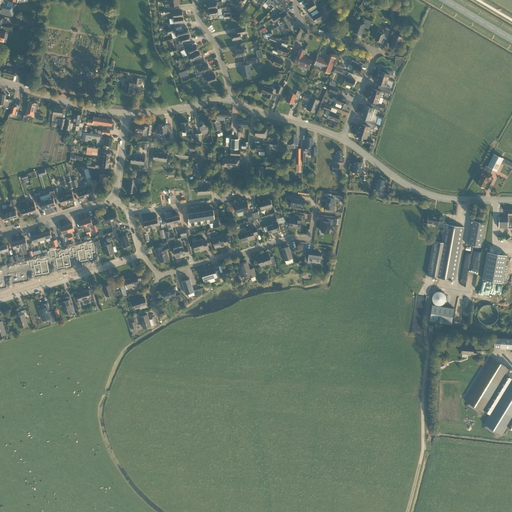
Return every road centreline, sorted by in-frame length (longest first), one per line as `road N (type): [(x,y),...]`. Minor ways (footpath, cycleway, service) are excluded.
road 1 (residential): [(315,206),(309,237),(157,276)]
road 2 (tertiary): [(511,199),(428,193),(342,138)]
road 3 (residential): [(342,138),(372,50),(303,24)]
road 4 (residential): [(142,254),(0,297)]
road 5 (residential): [(191,203),(246,192),(254,110)]
road 6 (tertiary): [(126,112),(0,79)]
